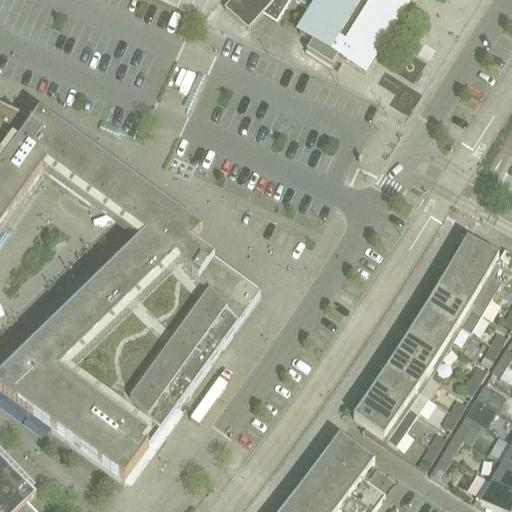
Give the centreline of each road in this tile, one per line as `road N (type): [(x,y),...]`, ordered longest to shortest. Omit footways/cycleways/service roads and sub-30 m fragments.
road 1 (unclassified): [(0,48),(371,216)]
road 2 (unclassified): [(157,511),(263,383),(371,216)]
road 3 (residential): [(328,426),(473,207)]
road 4 (unclassified): [(415,147),(510,0)]
road 5 (unclassified): [(455,511),(328,426)]
